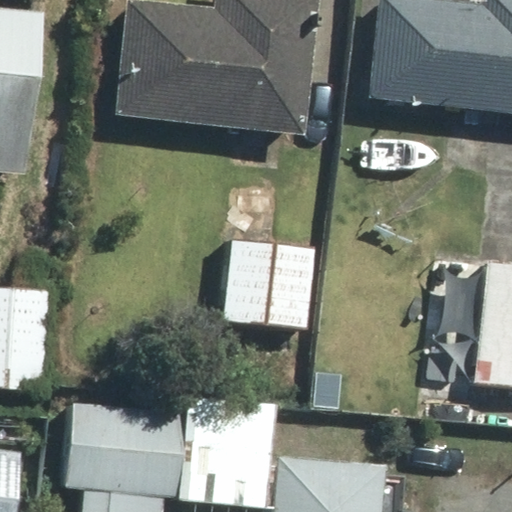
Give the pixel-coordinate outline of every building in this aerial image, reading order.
[(113,5),(99,122),(285,144),(301,0),(201,0),(199,15),(113,5)] [(369,0),(364,0),(352,105),(511,124),(511,0),(466,0),(465,11),(369,0)] [(0,180),(7,182),(24,19),(0,17),(0,180)] [(299,254),(218,246),(209,329),(290,338),(299,254)] [(511,272),(418,261),(402,390),(459,397),(460,391),(511,397),(511,272)] [(37,296),(0,293),(0,397),(29,399),(37,296)] [(268,414),(172,405),(170,419),(59,408),(50,495),(69,497),(67,511),(126,511),(127,501),(162,504),(161,509),(197,511),(368,511),(372,473),(263,462),(268,414)]
